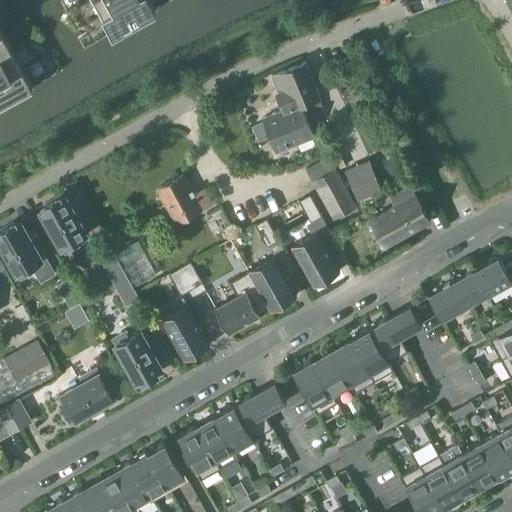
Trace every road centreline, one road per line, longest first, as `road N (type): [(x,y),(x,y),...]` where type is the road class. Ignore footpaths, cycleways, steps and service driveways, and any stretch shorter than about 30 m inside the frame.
road 1 (residential): [(0,491),(488,214),(511,218)]
road 2 (residential): [(0,207),(300,49),(437,0)]
